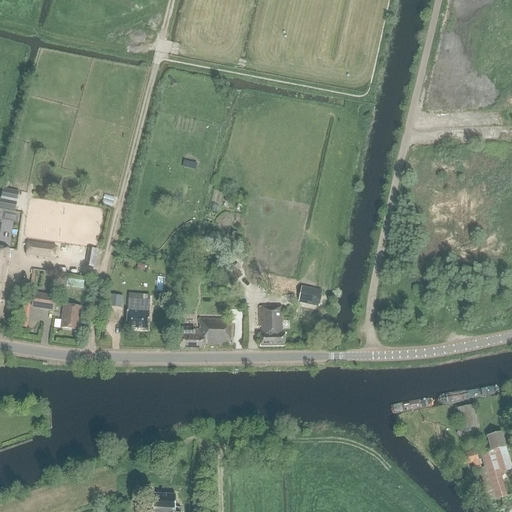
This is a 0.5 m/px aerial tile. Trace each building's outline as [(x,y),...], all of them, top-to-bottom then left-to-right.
[(56,246),(28,242),(26,256),(54,260),(56,246)] [(89,265),(99,266),(101,248),(91,247),(89,265)] [(0,301),(2,302),(9,250),(0,248),(0,301)] [(233,267),(226,275),(235,284),(242,275),(233,267)] [(26,287),(15,286),(13,295),(25,297),(26,287)] [(322,291),(301,287),(298,303),(319,307),(322,291)] [(53,312),(55,296),(34,292),(31,309),(53,312)] [(128,294),(127,301),(127,310),(126,310),(125,328),(145,329),(146,319),(148,319),(150,296),(128,294)] [(114,298),(113,318),(125,318),(125,298),(114,298)] [(76,330),(79,308),(63,305),(62,314),(60,327),(76,330)] [(258,347),(284,347),(283,333),(281,333),(280,307),(257,308),(258,327),(260,327),(260,334),(258,334),(258,347)] [(229,345),(230,320),(198,319),(198,330),(193,330),(193,326),(179,325),(178,348),(204,349),(204,345),(229,345)] [(462,433),(477,430),(473,406),(457,409),(462,433)] [(488,501),(511,494),(511,468),(506,447),(505,447),(502,433),(487,437),(491,451),(480,454),(484,468),(479,469),(488,501)] [(476,455),(475,452),(458,457),(461,468),(472,464),(474,470),(480,468),(478,462),(481,461),(480,454),(476,455)] [(135,506),(135,511),(180,511),(180,508),(174,508),(175,495),(152,494),(151,506),(135,506)]
